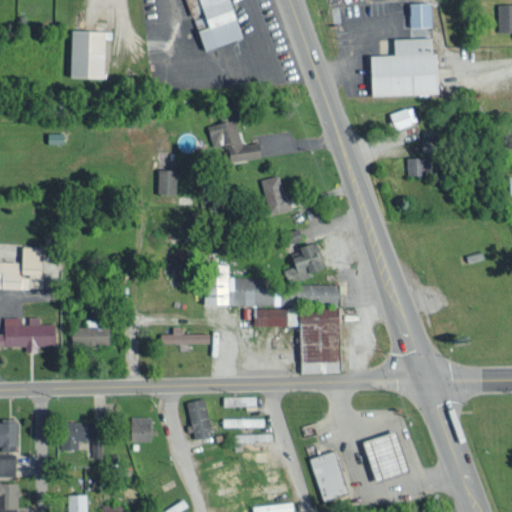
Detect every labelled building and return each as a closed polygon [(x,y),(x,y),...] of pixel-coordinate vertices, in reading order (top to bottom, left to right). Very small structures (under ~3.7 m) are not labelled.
[(188,0),(203,49),(245,36),(233,0),(188,0)] [(412,25),(433,25),(433,1),(411,1),(412,25)] [(511,1),(498,2),(499,30),(511,29),(511,1)] [(72,74),(106,75),(107,29),(74,28),(72,74)] [(373,93),(441,91),(439,50),(435,51),(434,35),(396,37),(396,53),(372,53),(373,93)] [(397,127),(418,119),(412,103),(391,111),(397,127)] [(229,160),(262,154),(259,139),(241,143),(236,117),(207,123),(212,145),(225,142),(229,160)] [(50,141),(64,140),(63,131),(49,132),(50,141)] [(193,132),(177,132),(178,150),(194,149),(193,132)] [(421,149),(440,149),(440,137),(422,136),(421,149)] [(406,156),(407,173),(425,173),(425,155),(406,156)] [(178,192),(178,168),(158,167),(157,191),(178,192)] [(261,177),(270,212),(289,207),(281,172),(261,177)] [(199,235),(200,206),(179,205),(178,234),(199,235)] [(317,240),(289,250),(294,264),(285,267),(290,281),(310,274),(310,272),(326,267),(317,240)] [(44,245),(24,244),(23,260),(0,259),(0,285),(43,286),(44,245)] [(302,323),(303,371),(342,370),(341,282),(297,282),(298,299),(306,299),(306,306),(255,306),(255,324),(302,323)] [(56,343),(56,322),(40,322),(40,314),(29,314),(29,321),(21,321),(21,314),(4,314),(4,331),(0,331),(0,344),(26,344),(26,349),(37,349),(37,343),(56,343)] [(97,325),(96,317),(87,317),(87,324),(72,325),(72,344),(111,343),(110,324),(97,325)] [(183,331),(183,324),(173,325),(173,331),(161,332),(161,341),(211,340),(211,331),(183,331)] [(222,404),(257,403),(256,394),(222,394),(222,404)] [(193,437),(213,433),(205,396),(185,400),(193,437)] [(152,438),(151,414),(131,415),(131,439),(152,438)] [(264,423),(264,415),(222,416),(222,425),(264,423)] [(18,418),(2,418),(2,420),(0,420),(0,443),(1,444),(1,448),(18,448),(18,418)] [(78,447),(78,438),(101,438),(101,420),(63,420),(63,447),(78,447)] [(272,431),(234,432),(234,440),(272,439),(272,431)] [(361,446),(375,487),(407,475),(395,434),(361,446)] [(101,456),(101,439),(92,439),(92,456),(101,456)] [(243,457),(280,456),(280,448),(243,449),(243,457)] [(310,457),(325,499),(350,490),(335,449),(310,457)] [(0,474),(16,475),(16,452),(0,451),(0,474)] [(198,468),(200,478),(242,470),(240,460),(198,468)] [(17,511),(19,480),(0,479),(0,506),(0,507),(0,511),(17,511)] [(251,493),(274,491),(274,490),(289,488),(288,481),(251,484),(251,493)] [(87,511),(88,493),(68,493),(68,511),(87,511)] [(175,511),(189,506),(185,498),(158,510),(158,511),(175,511)] [(253,511),(270,511),(294,509),(293,499),(253,504),(253,511)] [(124,511),(124,503),(101,503),(101,511),(124,511)]
